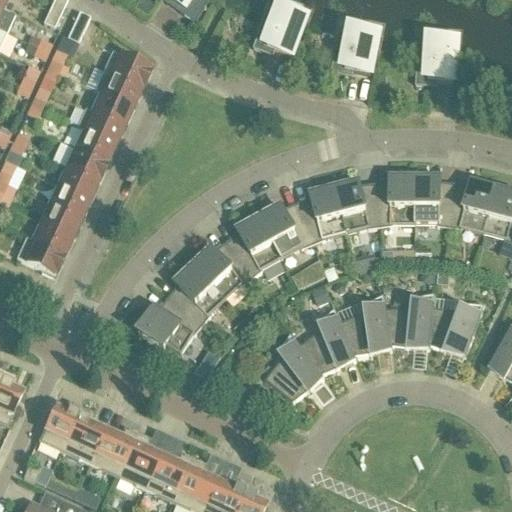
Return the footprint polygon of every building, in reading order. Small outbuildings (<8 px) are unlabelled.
[(57,24),(67,2),(62,0),(55,0),(47,19),(57,24)] [(155,0),(195,26),(212,0),(155,0)] [(143,1),(136,11),(148,19),(155,9),(143,1)] [(291,61),(307,19),(283,10),(280,19),(268,14),(253,53),(274,60),(276,55),(291,61)] [(78,47),(90,21),(79,16),(67,42),(78,47)] [(57,24),(47,19),(43,27),(54,32),(57,24)] [(370,79),(379,35),(354,30),(352,39),(339,37),(331,77),(352,81),(354,76),(370,79)] [(27,46),(37,51),(48,57),(52,49),(31,39),(27,46)] [(454,87),(457,42),(431,40),(431,50),(418,49),(415,90),(437,91),(437,85),(454,87)] [(44,65),(48,57),(37,51),(33,60),(44,65)] [(112,56),(102,76),(140,94),(150,72),(138,66),(137,67),(112,56)] [(51,64),(47,73),(59,78),(62,70),(51,64)] [(294,72),(289,88),(305,92),(309,77),(294,72)] [(55,87),(59,78),(47,73),(43,81),(55,87)] [(98,96),(98,97),(131,112),(140,94),(102,76),(94,94),(98,96)] [(387,79),(379,78),(377,86),(385,87),(387,79)] [(24,80),(20,88),(31,93),(35,85),(24,80)] [(16,97),(27,102),(31,93),(20,88),(16,97)] [(98,97),(90,115),(123,131),(131,112),(98,97)] [(45,106),(34,101),(30,109),(41,115),(45,106)] [(37,123),(41,115),(30,109),(26,118),(37,123)] [(81,133),(81,134),(114,149),(123,131),(90,115),(89,116),(84,114),(77,131),(81,133)] [(0,140),(8,144),(12,136),(0,130),(0,140)] [(81,134),(72,152),(106,167),(114,149),(81,134)] [(17,138),(13,146),(25,152),(29,144),(17,138)] [(25,152),(13,146),(9,155),(21,160),(25,152)] [(72,152),(64,171),(97,187),(106,167),(72,152)] [(64,171),(55,189),(89,205),(97,187),(64,171)] [(0,175),(0,185),(8,189),(12,181),(0,175)] [(390,187),(375,189),(380,233),(393,231),(393,230),(415,230),(415,183),(390,182),(390,187)] [(415,183),(415,230),(437,230),(437,231),(449,233),(455,189),(440,187),(440,183),(415,183)] [(358,186),(334,193),(346,239),(368,233),(368,234),(380,233),(375,189),(359,191),(358,186)] [(455,189),(449,233),(462,235),(462,233),(484,239),(496,193),(472,187),(471,191),(467,191),(455,189)] [(55,189),(47,208),(80,223),(89,205),(55,189)] [(308,205),(297,209),(313,250),(325,245),(324,244),(346,239),(334,193),(310,199),(312,203),(308,205)] [(511,197),(496,193),(484,239),(505,245),(505,246),(511,248),(511,197)] [(47,208),(38,226),(71,242),(80,223),(47,208)] [(281,211),(259,223),(282,264),(301,253),(302,255),(313,250),(297,209),(283,215),(281,211)] [(239,239),(227,248),(253,283),(263,276),(262,275),(282,264),(259,223),(237,235),(239,239)] [(26,242),(25,243),(63,260),(71,242),(38,226),(30,244),(26,242)] [(63,260),(25,243),(16,263),(41,275),(40,276),(53,282),(63,260)] [(211,254),(193,271),(226,305),(242,290),(243,291),(253,283),(227,248),(217,255),(214,257),(211,254)] [(385,254),(385,266),(393,266),(394,265),(394,254),(385,254)] [(385,272),(385,271),(385,266),(384,260),(375,262),(378,274),(385,272)] [(178,291),(168,303),(203,331),(211,321),(210,320),(226,305),(193,271),(175,288),(178,291)] [(307,273),(296,279),(303,292),(314,287),(307,273)] [(424,286),(436,287),(437,275),(425,274),(424,286)] [(449,276),(437,275),(436,287),(443,288),(449,283),(449,276)] [(345,296),(346,291),(341,287),(336,289),(335,295),(340,299),(345,296)] [(319,309),(329,305),(323,291),(313,296),(319,309)] [(283,299),(273,304),(280,319),(290,315),(283,299)] [(386,315),(385,315),(391,351),(429,355),(430,350),(429,350),(433,314),(435,299),(433,299),(418,302),(417,310),(386,315)] [(370,316),(341,328),(340,328),(354,361),(355,361),(392,356),(391,351),(385,315),(386,315),(384,301),(383,301),(369,307),(370,316)] [(203,331),(168,303),(161,312),(159,315),(155,313),(139,339),(165,355),(167,351),(181,360),(194,340),(195,341),(203,331)] [(429,350),(430,350),(465,363),(484,311),(483,310),(468,309),(465,317),(433,314),(429,350)] [(300,351),(299,352),(321,381),(321,380),(356,366),(355,361),(354,361),(340,328),(341,328),(335,314),(334,315),(322,324),(325,332),(300,351)] [(259,322),(253,315),(244,324),(250,330),(259,322)] [(265,325),(269,329),(274,330),(279,326),(273,318),(265,325)] [(243,324),(235,332),(241,339),(250,331),(243,324)] [(511,330),(488,373),(511,386),(511,330)] [(300,351),(291,340),(290,340),(290,341),(280,352),(286,359),(265,385),(293,408),(324,384),(321,380),(321,381),(299,352),(300,351)] [(202,368),(196,379),(208,385),(213,375),(202,368)] [(4,377),(0,386),(0,428),(6,431),(23,396),(13,391),(17,383),(4,377)] [(39,446),(61,457),(81,412),(69,407),(65,415),(55,411),(39,446)] [(81,412),(61,457),(89,470),(105,434),(90,427),(94,418),(81,412)] [(105,434),(89,470),(116,482),(137,438),(124,432),(120,441),(105,434)] [(137,438),(116,482),(144,495),(161,459),(145,452),(149,444),(137,438)] [(161,459),(144,495),(172,508),(192,464),(180,458),(176,467),(161,459)] [(192,464),(172,508),(180,511),(203,511),(216,485),(201,478),(205,469),(192,464)] [(39,476),(28,471),(23,481),(34,486),(39,476)] [(49,482),(45,491),(53,495),(57,486),(49,482)] [(216,485),(203,511),(237,511),(248,489),(236,483),(231,492),(216,485)] [(248,489),(237,511),(264,511),(266,508),(256,504),(260,495),(248,489)] [(78,492),(73,504),(83,509),(89,497),(78,492)] [(54,511),(40,511),(30,507),(27,511),(78,511),(59,503),(54,511)]
